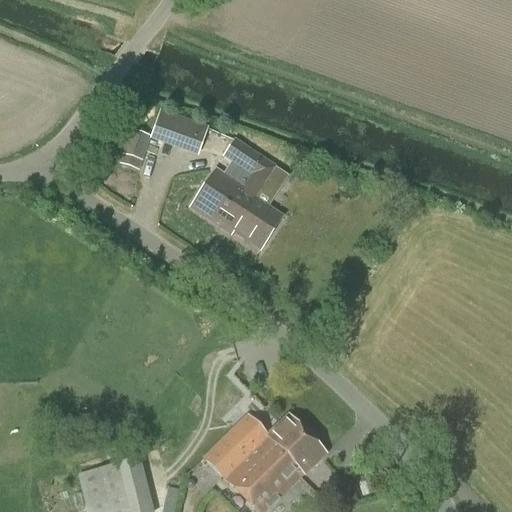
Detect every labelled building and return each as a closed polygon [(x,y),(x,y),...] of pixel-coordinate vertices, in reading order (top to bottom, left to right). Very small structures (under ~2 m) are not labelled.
[(195,158),(206,129),(160,112),(149,141),(195,158)] [(277,188),(285,177),(275,170),(276,169),(234,140),(221,159),(236,170),(227,183),(213,173),(188,211),(222,233),(224,230),(258,253),(281,219),(255,201),(268,182),(277,188)] [(57,439),(78,427),(71,416),(50,429),(57,439)] [(272,452),(299,480),(324,456),(286,417),(266,437),(246,416),(224,438),(246,461),(256,451),(262,457),(265,454),(267,457),(272,452)] [(251,511),(266,511),(299,480),(272,452),(267,457),(265,454),(262,457),(256,451),(246,461),(224,438),(201,460),(251,511)] [(149,511),(147,504),(118,511),(112,486),(141,479),(137,463),(80,477),(89,511),(149,511)]
